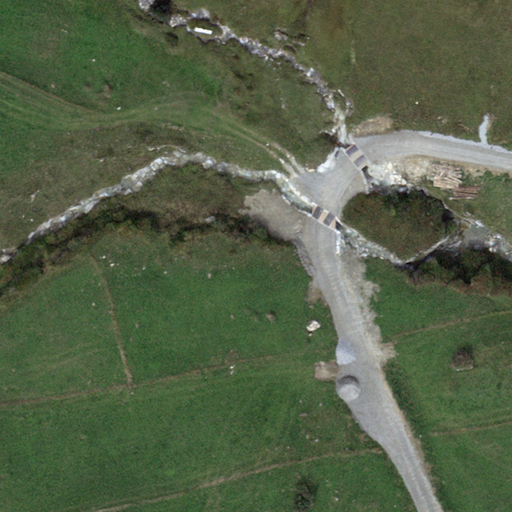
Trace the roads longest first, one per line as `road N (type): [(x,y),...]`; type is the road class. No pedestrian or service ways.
road 1 (track): [(433,511),(425,479),(303,219),(326,190)]
road 2 (track): [(326,190),(376,147),(511,170)]
